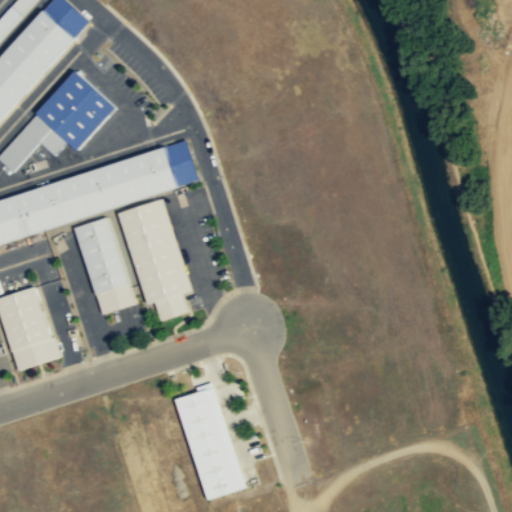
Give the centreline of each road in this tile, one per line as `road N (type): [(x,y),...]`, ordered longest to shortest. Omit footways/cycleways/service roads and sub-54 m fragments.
road 1 (residential): [(0,415),(173,358),(212,329),(252,319)]
road 2 (residential): [(296,473),(252,319)]
